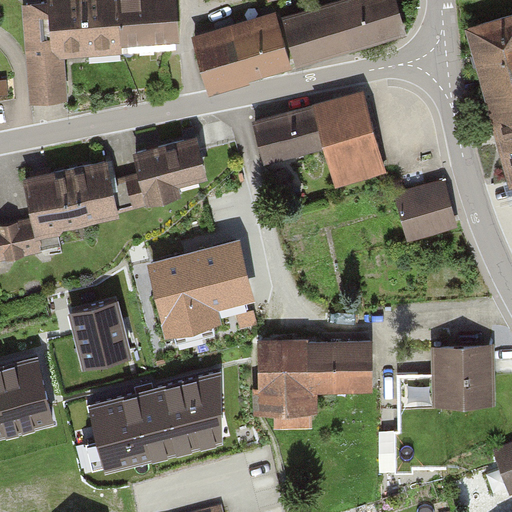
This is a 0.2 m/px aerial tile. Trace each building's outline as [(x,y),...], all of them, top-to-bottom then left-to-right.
[(50,0),(50,2),(28,4),(34,95),(64,93),(60,44),(121,40),(118,0),(50,0)] [(173,0),(118,0),(121,40),(175,36),(173,0)] [(404,29),(396,0),(351,0),(286,19),(297,59),(404,29)] [(291,62),(276,16),(195,40),(209,87),(291,62)] [(511,17),(472,29),(495,108),(511,102),(511,17)] [(0,93),(9,92),(7,79),(0,79),(0,93)] [(367,96),(257,122),(268,165),(330,151),(339,188),(386,177),(367,96)] [(511,102),(495,108),(511,167),(511,102)] [(201,141),(136,155),(147,207),(184,198),(182,186),(210,179),(201,141)] [(31,178),(39,220),(42,237),(126,222),(115,163),(31,178)] [(453,184),(399,196),(409,241),(463,229),(453,184)] [(236,241),(153,263),(169,327),(216,315),(213,301),(249,292),(236,241)] [(116,299),(73,310),(86,364),(128,353),(116,299)] [(371,341),(260,343),(260,409),(274,409),(275,413),(283,413),(283,421),(312,421),(311,383),(372,382),(371,341)] [(492,399),(491,345),(434,346),(434,371),(398,371),(399,431),(408,431),(409,466),(446,465),(445,400),(492,399)] [(39,358),(0,366),(0,431),(53,419),(39,358)] [(221,372),(92,405),(106,464),(221,436),(221,372)] [(511,478),(511,446),(501,450),(511,478)]
